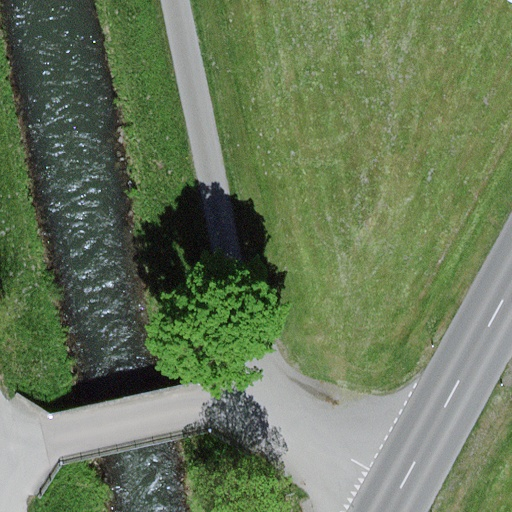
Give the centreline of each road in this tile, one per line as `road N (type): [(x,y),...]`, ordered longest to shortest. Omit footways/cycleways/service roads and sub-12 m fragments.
road 1 (unclassified): [(172,0),(201,152),(264,395),(295,430),(401,486)]
road 2 (track): [(264,395),(0,453)]
road 3 (primary): [(401,486),(511,282)]
